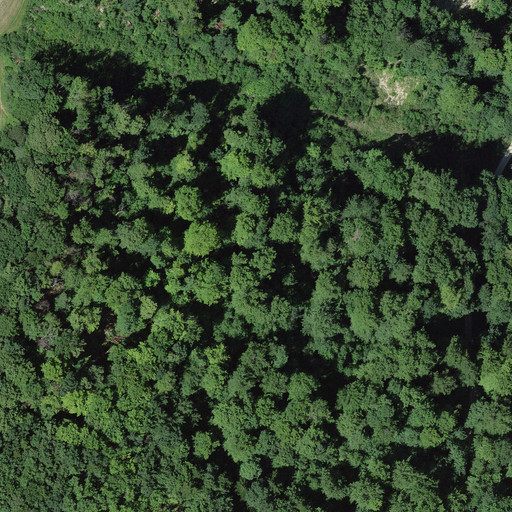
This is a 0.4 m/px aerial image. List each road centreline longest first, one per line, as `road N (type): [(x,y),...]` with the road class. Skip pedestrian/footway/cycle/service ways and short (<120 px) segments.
road 1 (track): [(454,510),(474,401),(467,267),(487,197),(511,149)]
road 2 (track): [(348,511),(328,417),(304,356),(288,172)]
